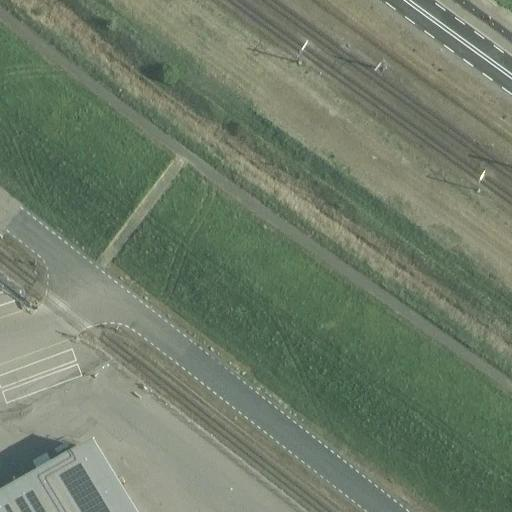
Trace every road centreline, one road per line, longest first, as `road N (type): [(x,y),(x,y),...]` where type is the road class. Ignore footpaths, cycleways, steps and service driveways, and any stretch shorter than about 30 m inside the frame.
road 1 (track): [(511,386),(0,5)]
road 2 (unclassified): [(384,511),(0,212)]
